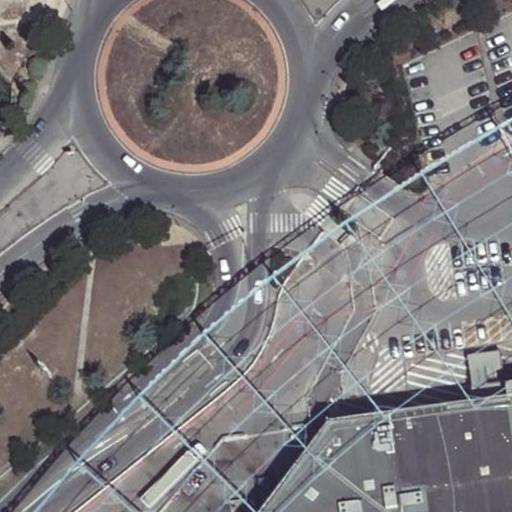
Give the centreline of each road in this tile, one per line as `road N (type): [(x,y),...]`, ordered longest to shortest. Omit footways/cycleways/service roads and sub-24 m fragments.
road 1 (tertiary): [(151,186),(213,192),(268,168),(307,109),(310,62)]
road 2 (tertiary): [(0,278),(84,214),(151,186)]
